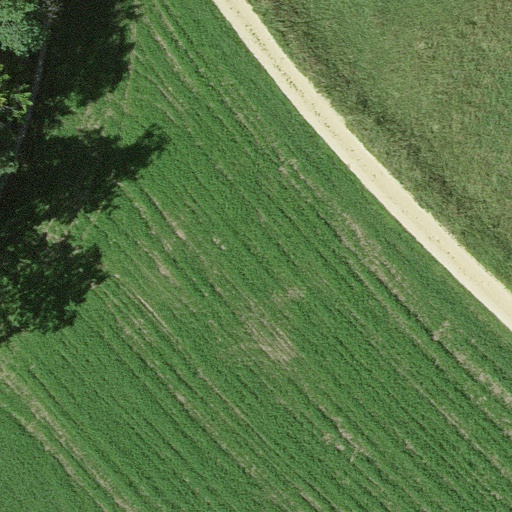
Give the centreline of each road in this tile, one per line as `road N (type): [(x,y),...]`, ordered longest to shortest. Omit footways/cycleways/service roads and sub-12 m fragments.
road 1 (track): [(511,312),(430,239),(229,0)]
road 2 (track): [(34,0),(14,140),(0,176)]
